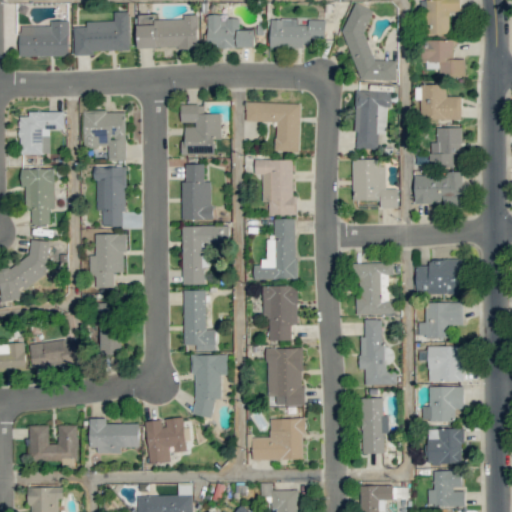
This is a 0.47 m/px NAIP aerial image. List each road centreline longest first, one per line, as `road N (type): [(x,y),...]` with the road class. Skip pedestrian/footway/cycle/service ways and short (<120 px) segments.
road 1 (residential): [(499,511),(494,0)]
road 2 (residential): [(338,511),(325,72)]
road 3 (residential): [(0,82),(238,68),(325,72)]
road 4 (residential): [(163,374),(154,72)]
road 5 (residential): [(327,232),(493,225)]
road 6 (residential): [(0,406),(163,374)]
